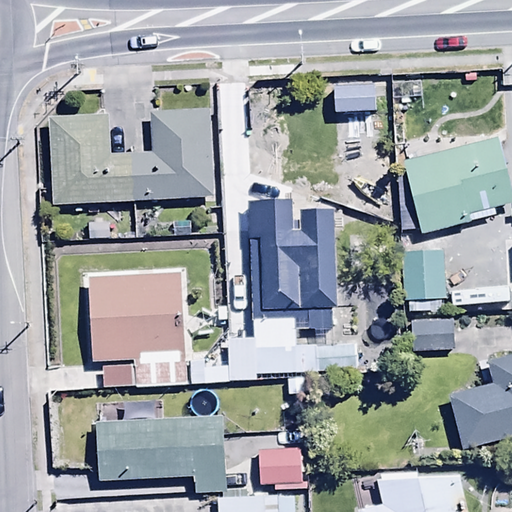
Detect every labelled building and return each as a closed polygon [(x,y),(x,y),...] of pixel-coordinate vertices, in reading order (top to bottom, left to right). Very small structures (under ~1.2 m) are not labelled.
[(376,88),(333,89),(334,118),(377,117),(376,88)] [(52,122),(53,212),(216,204),(211,112),(152,115),(154,157),(114,158),(112,119),(52,122)] [(511,187),(501,143),(404,168),(423,240),(470,229),(468,219),(511,208),(511,187)] [(357,344),(344,345),(344,350),(334,350),(332,310),(341,310),(336,215),(303,217),(303,227),(293,227),(292,203),(248,205),(255,341),(228,342),(231,386),(257,384),(257,379),(359,374),(357,344)] [(439,304),(445,304),(444,259),(405,259),(406,307),(411,307),(411,314),(439,313),(439,304)] [(182,279),(89,285),(95,370),(101,369),(103,396),(206,390),(205,361),(187,362),(182,279)] [(454,325),(414,328),(416,357),(456,354),(454,325)] [(511,361),(487,368),(492,390),(450,401),(464,455),(511,442),(511,361)] [(222,504),(252,502),(251,494),(228,495),(224,421),(95,427),(98,487),(195,482),(196,499),(222,498),(222,504)] [(302,453),(259,454),(260,490),(275,490),(275,495),(308,494),(308,485),(303,485),(302,453)] [(381,480),(381,486),(378,486),(384,510),(375,511),(467,511),(461,483),(418,485),(418,478),(381,480)] [(252,502),(222,504),(217,504),(217,511),(296,511),(296,500),(252,502)]
